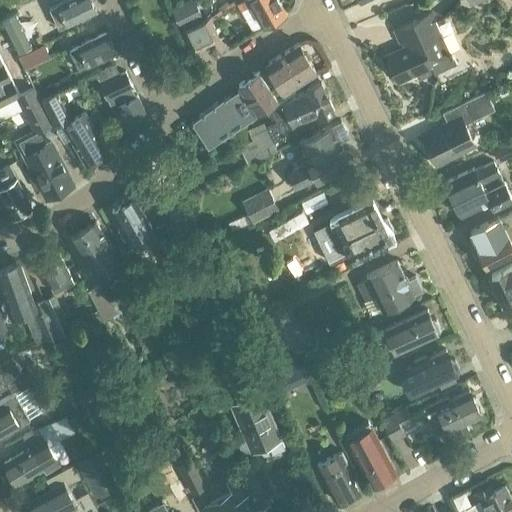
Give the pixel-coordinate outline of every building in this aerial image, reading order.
[(97,13),(90,0),(69,0),(59,5),(59,6),(50,10),(60,30),(68,26),(69,26),(97,13)] [(192,0),(172,10),(181,29),(203,19),(194,0),(192,0)] [(264,28),(287,15),(278,0),(244,0),(237,4),(241,10),(251,5),(264,28)] [(9,5),(0,9),(0,20),(0,21),(14,14),(9,5)] [(386,57),(398,82),(417,73),(420,81),(457,64),(452,52),(450,53),(432,13),(395,30),(404,49),(386,57)] [(220,40),(209,19),(182,32),(193,53),(220,40)] [(117,54),(107,33),(79,47),(70,51),(80,71),(89,67),(89,68),(117,54)] [(270,68),(266,71),(275,86),(279,84),(285,93),(318,72),(299,43),(267,64),(270,68)] [(18,97),(21,95),(0,54),(0,108),(19,99),(18,97)] [(96,75),(102,86),(119,122),(124,120),(130,133),(151,123),(138,97),(136,98),(132,89),(134,88),(126,73),(121,76),(115,65),(96,75)] [(194,124),(195,126),(209,149),(280,101),(271,89),(275,86),(266,71),(261,74),(260,72),(240,85),(242,90),(228,99),(227,98),(194,124)] [(273,111),(278,124),(328,98),(321,83),(307,89),(308,92),(283,104),(284,106),(273,111)] [(35,88),(21,95),(18,97),(19,99),(36,132),(53,123),(35,88)] [(87,112),(86,112),(72,120),(71,118),(71,117),(57,91),(42,100),(56,126),(57,125),(58,128),(66,141),(72,137),(88,165),(98,160),(102,161),(108,158),(109,153),(110,153),(108,149),(100,134),(95,127),(104,122),(95,107),(87,112)] [(487,92),(464,103),(443,114),(448,124),(423,137),(437,165),(475,146),(465,125),(473,121),(496,110),(487,92)] [(334,112),(328,98),(278,124),(267,129),(268,132),(253,138),(239,145),(247,165),(277,151),(273,144),(284,139),(296,133),(293,127),(319,116),(320,118),(334,112)] [(268,132),(267,129),(263,120),(249,127),(253,138),(268,132)] [(318,178),(351,162),(341,141),(349,136),(342,121),(332,126),(332,125),(300,141),(305,153),(301,156),(305,164),(288,172),(296,188),(317,178),(318,178)] [(100,134),(108,149),(117,144),(108,129),(100,134)] [(44,147),(36,132),(35,130),(17,140),(26,156),(34,173),(30,176),(37,190),(41,187),(48,200),(74,186),(52,143),(44,147)] [(511,143),(496,150),(502,162),(511,157),(511,143)] [(177,169),(189,162),(185,155),(173,163),(177,169)] [(447,181),(445,182),(462,216),(464,216),(463,215),(490,202),(494,210),(511,200),(511,198),(504,183),(490,190),(485,182),(500,175),(494,163),(476,172),(474,169),(447,182),(447,181)] [(0,169),(0,206),(4,204),(11,217),(32,206),(10,164),(0,169)] [(346,180),(328,189),(299,202),(308,221),(334,209),(330,199),(332,198),(334,202),(352,193),(346,180)] [(253,221),(277,209),(267,188),(243,200),(253,221)] [(134,250),(156,238),(151,230),(153,229),(136,198),(135,198),(130,197),(123,201),(121,206),(113,211),(123,229),(118,231),(125,244),(129,241),(134,250)] [(385,235),(394,231),(388,218),(379,222),(370,203),(341,217),(343,220),(332,225),(340,241),(341,240),(348,254),(356,250),(356,251),(386,236),(385,235)] [(499,217),(471,231),(480,250),(479,250),(480,252),(473,256),(478,266),(486,263),(487,265),(511,252),(511,233),(511,231),(511,230),(511,213),(500,219),(499,217)] [(201,254),(192,231),(186,216),(165,225),(177,255),(182,253),(185,261),(201,254)] [(132,282),(123,269),(114,254),(115,253),(96,223),(83,231),(110,277),(114,283),(111,285),(116,292),(132,282)] [(99,284),(110,277),(83,231),(70,239),(88,269),(90,268),(99,284)] [(50,285),(54,294),(74,283),(70,275),(70,274),(55,247),(35,258),(50,285)] [(383,310),(414,295),(414,294),(422,290),(416,277),(408,281),(397,260),(366,276),(368,279),(358,284),(366,300),(376,295),(383,310)] [(140,280),(150,275),(142,261),(132,267),(140,280)] [(20,263),(0,270),(0,283),(7,303),(2,304),(8,321),(27,314),(26,308),(35,305),(20,263)] [(511,265),(491,275),(508,309),(511,307),(511,265)] [(114,305),(120,302),(118,298),(112,287),(104,291),(100,285),(88,291),(103,320),(118,312),(114,305)] [(41,324),(48,341),(71,333),(55,296),(44,300),(52,320),(41,324)] [(408,348),(438,334),(427,310),(397,324),(397,325),(388,330),(398,351),(407,347),(408,348)] [(280,335),(270,312),(248,323),(258,345),(280,335)] [(357,335),(359,338),(362,345),(364,349),(375,344),(368,330),(357,335)] [(252,365),(259,378),(268,374),(247,334),(237,339),(250,365),(252,365)] [(334,381),(347,374),(332,346),(318,353),(334,381)] [(0,351),(0,361),(10,356),(6,350),(0,351)] [(427,388),(457,374),(446,350),(428,358),(426,355),(413,360),(415,364),(406,369),(417,392),(427,388)] [(287,367),(296,387),(309,380),(300,361),(287,367)] [(130,390),(118,362),(107,367),(119,394),(130,390)] [(0,391),(10,386),(0,367),(0,392),(0,391)] [(386,384),(379,372),(359,382),(366,395),(386,384)] [(104,380),(69,396),(75,410),(111,395),(104,380)] [(452,439),(469,431),(465,422),(481,414),(469,390),(450,399),(448,396),(423,407),(436,434),(448,429),(452,439)] [(117,400),(127,422),(145,414),(135,392),(117,400)] [(0,437),(30,420),(18,399),(8,405),(5,399),(0,402),(0,437)] [(272,454),(284,449),(280,440),(281,440),(263,399),(234,411),(245,436),(237,440),(243,455),(251,451),(251,452),(268,445),(272,454)] [(62,464),(46,437),(75,420),(69,409),(63,413),(62,411),(22,435),(30,447),(4,462),(17,484),(44,467),(48,473),(62,464)] [(409,409),(383,422),(395,445),(408,438),(406,433),(417,427),(409,409)] [(372,484),(395,471),(379,441),(378,441),(373,432),(351,444),(356,454),(355,454),(372,484)] [(158,436),(145,443),(156,463),(157,463),(169,456),(158,436)] [(97,450),(74,462),(93,498),(116,485),(97,450)] [(323,475),(322,475),(337,502),(358,491),(344,464),(347,462),(341,451),(318,465),(323,475)] [(193,494),(205,488),(190,460),(178,467),(193,494)] [(252,467),(239,474),(258,510),(271,503),(252,467)] [(67,480),(51,489),(29,500),(35,511),(63,511),(73,507),(75,511),(99,511),(88,490),(76,497),(69,483),(67,480)] [(247,497),(241,486),(207,504),(211,511),(245,511),(239,501),(247,497)] [(511,511),(511,499),(506,486),(493,492),(491,487),(476,494),(484,511),(511,511)]
